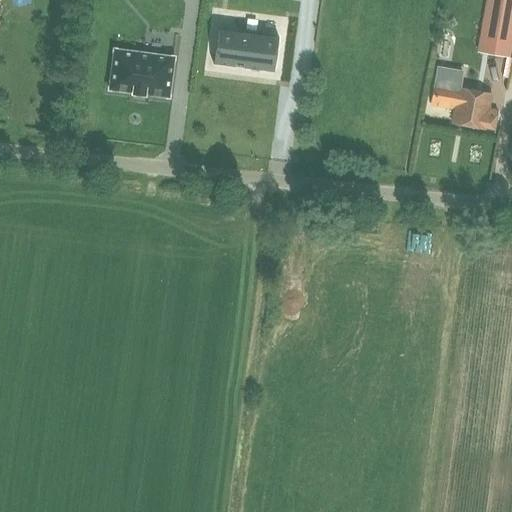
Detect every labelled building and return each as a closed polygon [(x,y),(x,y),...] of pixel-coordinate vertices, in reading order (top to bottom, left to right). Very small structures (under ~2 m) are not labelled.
[(511,0),(483,0),(476,54),(508,59),(511,35),(511,0)] [(0,11),(0,26),(14,27),(14,12),(0,11)] [(273,71),(278,36),(217,29),(214,63),(273,71)] [(169,96),(173,59),(174,59),(174,57),(172,57),(116,50),(116,49),(114,49),(113,51),(114,51),(109,88),(108,90),(110,90),(111,90),(132,92),(132,94),(145,96),(145,94),(167,97),(169,98),(169,96)] [(484,128),(484,127),(495,128),(498,111),(489,109),(491,94),(434,84),(431,105),(455,109),(453,122),(484,128)]
